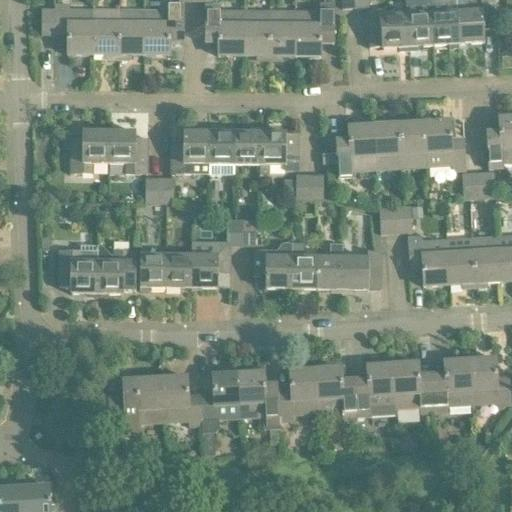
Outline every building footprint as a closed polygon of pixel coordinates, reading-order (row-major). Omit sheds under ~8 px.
[(355,11),(354,0),(341,0),(342,12),(355,11)] [(368,0),(354,0),(355,11),(369,10),(368,0)] [(456,3),(456,10),(456,15),(458,48),(484,46),(484,33),(496,32),(494,1),(456,3)] [(67,58),(93,58),(94,14),(69,14),(69,8),(55,8),(55,13),(55,33),(67,33),(67,58)] [(169,15),(144,15),(144,59),(170,59),(170,46),(183,46),(183,36),(183,9),(169,8),(169,15)] [(320,16),(295,16),(295,60),(321,60),(321,48),(333,48),(334,8),(320,8),(320,16)] [(218,59),(244,60),(244,15),(219,15),(219,9),(206,9),(205,34),(205,48),(218,48),(218,59)] [(446,16),(431,17),(433,49),(458,48),(456,15),(456,10),(446,10),(446,16)] [(55,39),(55,33),(55,13),(41,13),(41,38),(55,39)] [(108,63),(118,63),(119,14),(94,14),(93,58),(108,58),(108,63)] [(119,14),(118,63),(128,63),(128,59),(144,59),(144,15),(119,14)] [(399,55),(408,54),(406,18),(381,19),(381,14),(367,14),(368,40),(369,51),(382,50),(382,52),(399,51),(399,55)] [(259,64),(269,64),(270,16),(244,15),(244,60),(259,60),(259,64)] [(270,16),(269,64),(279,64),(279,60),(295,60),(295,16),(270,16)] [(431,17),(406,18),(408,54),(417,53),(417,50),(433,49),(431,17)] [(489,173),(502,172),(502,165),(511,164),(511,120),(498,121),(499,134),(486,134),(487,147),(489,173)] [(409,122),(399,123),(402,171),(427,170),(424,126),(409,127),(409,122)] [(389,128),(374,129),(376,173),(402,171),(399,123),(389,123),(389,128)] [(450,124),(424,126),(427,170),(452,168),(452,175),(466,174),(464,149),(452,149),(450,124)] [(376,173),(374,129),(346,130),(348,155),(336,156),(338,181),(352,181),(351,174),(376,173)] [(260,136),(259,168),(262,168),(262,178),(272,178),(272,168),(285,169),(284,175),(298,175),(299,138),(286,138),(286,136),(269,136),(269,132),(260,132),(260,136)] [(93,167),(109,167),(109,135),(83,135),(83,142),(70,142),(70,178),(93,178),(93,167)] [(109,135),(109,167),(125,167),(125,178),(148,178),(148,142),(135,142),(135,135),(109,135)] [(183,149),(170,148),(170,174),(170,178),(209,178),(209,168),(209,135),(183,135),(183,149)] [(234,178),(234,168),(235,136),(209,135),(209,168),(209,178),(234,178)] [(234,168),(259,168),(260,136),(235,136),(234,168)] [(493,176),(478,177),(479,203),(495,202),(493,176)] [(479,203),(478,177),(462,178),(463,204),(479,203)] [(296,204),(309,204),(309,179),(296,179),(296,204)] [(309,179),(309,204),(323,204),(323,179),(309,179)] [(145,207),(159,207),(159,182),(145,182),(145,198),(145,206),(145,207)] [(159,182),(159,207),(172,208),(172,182),(159,182)] [(136,206),(145,206),(145,198),(136,198),(136,206)] [(411,211),(395,212),(396,237),(412,236),(411,211)] [(396,237),(395,212),(379,212),(381,238),(396,237)] [(228,249),(242,249),(242,224),(229,224),(228,249)] [(242,224),(242,249),(255,250),(256,224),(242,224)] [(423,290),(449,288),(447,244),(422,246),(421,239),(407,240),(410,275),(422,274),(423,290)] [(511,240),(497,241),(499,285),(511,284),(511,240)] [(497,241),(472,243),(474,291),(485,291),(484,286),(499,285),(497,241)] [(447,244),(449,288),(464,287),(464,292),(474,291),(472,243),(447,244)] [(265,292),(291,293),(292,247),(283,247),(278,254),(278,260),(267,260),(267,254),(253,254),(253,279),(265,279),(265,292)] [(291,293),(317,293),(317,261),(305,260),(305,248),(292,247),(291,293)] [(317,293),(342,293),(342,261),(342,248),(329,248),(329,261),(317,261),(317,293)] [(70,297),(97,297),(97,249),(80,249),(80,254),(58,254),(58,290),(70,290),(70,297)] [(97,249),(97,297),(123,298),(123,295),(136,295),(136,255),(113,255),(113,259),(111,259),(102,249),(97,249)] [(191,259),(191,292),(217,292),(217,279),(230,279),(230,253),(217,253),(217,259),(191,259)] [(342,261),(342,293),(368,294),(368,293),(381,293),(381,255),(368,255),(367,261),(342,261)] [(140,291),(166,291),(166,259),(140,258),(140,291)] [(166,291),(191,292),(191,259),(166,259),(166,291)] [(495,362),(469,363),(472,407),(497,406),(497,412),(511,412),(510,386),(497,387),(495,362)] [(431,378),(432,391),(434,416),(447,415),(447,409),(472,407),(469,363),(442,365),(443,378),(431,378)] [(418,366),(392,368),(395,412),(420,410),(420,417),(434,416),(432,391),(431,378),(419,379),(418,366)] [(354,383),(355,395),(357,421),(395,418),(395,412),(392,368),(366,369),(367,382),(354,383)] [(341,371),(315,372),(318,416),(332,416),(332,417),(336,424),(342,427),(357,426),(357,421),(355,395),(354,383),(342,384),(341,371)] [(290,399),(278,400),(279,425),(293,424),(293,418),(318,416),(315,372),(289,374),(290,399)] [(264,375),(238,377),(240,421),(262,420),(263,433),(269,433),(269,435),(280,434),(279,425),(278,400),(277,388),(265,388),(264,375)] [(213,404),(201,404),(202,430),(203,437),(215,436),(219,432),(218,422),(240,421),(238,377),(212,379),(213,404)] [(187,380),(161,382),(163,426),(188,424),(189,430),(202,430),(201,404),(188,405),(187,380)] [(163,426),(161,382),(135,383),(135,394),(123,395),(123,400),(108,400),(110,438),(139,436),(138,427),(163,426)] [(91,413),(92,432),(107,431),(106,412),(91,413)] [(50,511),(49,489),(23,491),(24,511),(50,511)] [(24,511),(23,491),(0,492),(0,511),(24,511)]
